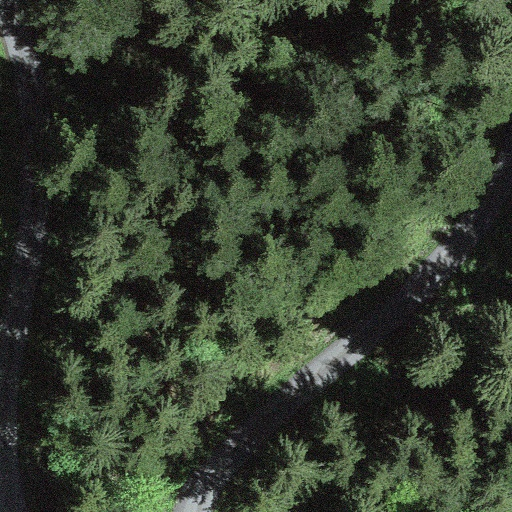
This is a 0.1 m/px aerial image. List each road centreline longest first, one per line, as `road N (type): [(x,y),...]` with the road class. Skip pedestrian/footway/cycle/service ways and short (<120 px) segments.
road 1 (track): [(191,511),(189,492),(511,164)]
road 2 (track): [(0,376),(24,94),(8,0)]
